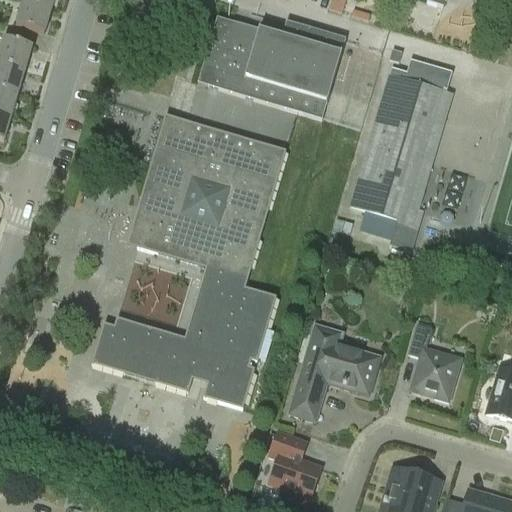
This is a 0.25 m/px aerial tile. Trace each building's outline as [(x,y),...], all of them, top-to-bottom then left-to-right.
[(51,13),(54,0),(23,0),(22,4),(51,13)] [(332,0),(329,11),(344,16),(349,0),(332,0)] [(427,0),(426,5),(442,10),(445,0),(427,0)] [(22,4),(15,28),(44,37),(51,13),(22,4)] [(281,40),(281,41),(216,21),(197,87),(321,124),(345,43),(286,25),(285,26),(281,40)] [(3,41),(0,52),(0,66),(24,74),(32,50),(3,41)] [(398,67),(400,61),(390,58),(388,64),(398,67)] [(24,74),(0,66),(0,92),(17,98),(24,74)] [(415,163),(419,148),(430,151),(446,95),(388,79),(382,102),(368,149),(360,179),(359,179),(350,211),(396,225),(394,229),(416,235),(422,215),(417,214),(430,167),(415,163)] [(0,92),(0,117),(10,121),(17,98),(0,92)] [(0,117),(0,143),(3,145),(10,121),(0,117)] [(285,155),(165,120),(127,247),(206,271),(184,344),(116,323),(114,331),(103,328),(91,369),(186,397),(190,381),(207,386),(202,402),(242,414),(254,374),(247,372),(250,363),(256,365),(275,302),(244,292),(285,155)] [(314,329),(288,417),(298,420),(302,404),(310,407),(319,409),(326,386),(358,395),(370,389),(373,378),(372,375),(375,363),(338,352),(340,345),(340,341),(337,337),(334,335),(314,329)] [(426,353),(431,333),(416,329),(407,359),(417,362),(408,396),(449,408),(462,363),(426,353)] [(511,375),(499,371),(486,417),(511,424),(511,375)] [(503,433),(492,430),(489,442),(499,445),(503,433)] [(276,436),(268,460),(276,463),(268,485),(285,491),(282,498),(308,507),(321,472),(293,462),(300,444),(276,436)] [(394,466),(418,472),(422,456),(398,450),(394,466)] [(155,488),(160,473),(145,469),(140,484),(155,488)] [(428,481),(392,471),(380,511),(432,511),(434,509),(421,505),(428,481)] [(462,511),(511,511),(511,510),(511,505),(468,493),(462,511)]
